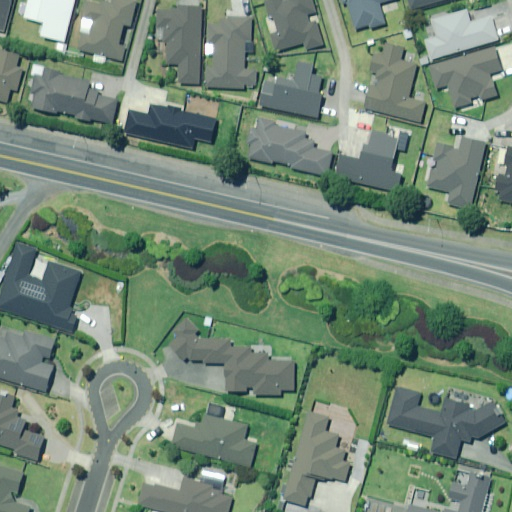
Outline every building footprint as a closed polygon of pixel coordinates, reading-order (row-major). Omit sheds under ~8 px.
[(0,0),(0,30),(6,32),(13,0),(0,0)] [(67,42),(77,0),(30,0),(26,17),(45,22),(42,36),(67,42)] [(140,0),(113,0),(113,2),(106,0),(103,0),(103,3),(90,0),(87,0),(83,18),(87,19),(79,49),(125,61),(129,45),(122,43),(127,25),(133,27),(140,0)] [(271,33),(276,51),(305,43),(307,50),(325,45),(318,20),(311,22),(309,14),(318,12),(314,0),(266,0),(270,17),(275,16),(279,30),(271,33)] [(342,0),(344,4),(349,2),(356,28),(371,25),(372,28),(389,23),(383,3),(392,0),(342,0)] [(409,0),(412,8),(441,0),(409,0)] [(202,84),(205,5),(180,4),(180,7),(173,7),(173,9),(159,9),(158,27),(165,27),(164,42),(169,42),(168,63),(181,64),(180,83),(202,84)] [(470,9),(434,19),(439,36),(427,39),(433,58),(502,39),(494,14),(473,20),(470,9)] [(208,66),(207,87),(246,88),(246,85),(258,85),(259,68),(247,67),(249,42),(253,42),(254,17),(230,15),(230,18),(222,17),(222,23),(211,23),(210,43),(217,43),(216,67),(208,66)] [(373,83),(367,108),(424,122),(429,101),(411,97),(420,63),(404,59),(407,46),(387,42),(384,53),(377,51),(372,71),(379,72),(376,84),(373,83)] [(498,45),(431,65),(438,88),(450,85),(456,107),(500,94),(495,77),(493,78),(492,73),(505,69),(498,45)] [(0,99),(9,102),(13,89),(20,91),(27,67),(20,66),(24,53),(2,47),(0,53),(0,99)] [(268,80),(262,104),(320,117),(325,93),(321,92),(325,76),(315,73),(317,63),(300,59),(295,78),(279,75),(278,82),(268,80)] [(36,94),(33,107),(93,121),(94,118),(115,123),(121,99),(101,94),(102,90),(92,87),(94,81),(63,74),(63,71),(40,65),(33,94),(36,94)] [(131,109),(126,132),(195,148),(197,138),(213,142),(219,117),(153,102),(150,113),(131,109)] [(249,158),(330,176),(336,152),(316,147),(317,140),(308,137),(309,132),(278,125),(278,120),(262,117),(259,129),(253,127),(249,144),(252,144),(249,158)] [(400,191),(404,172),(395,170),(402,137),(392,135),(392,133),(374,129),(371,144),(366,143),(363,157),(343,153),(338,177),(400,191)] [(449,203),(473,209),(489,141),(464,136),(462,147),(440,142),(436,159),(440,160),(438,168),(433,167),(428,186),(452,191),(449,203)] [(500,200),(511,202),(511,144),(511,145),(506,164),(510,164),(508,174),(501,173),(497,191),(502,192),(500,200)] [(38,248),(19,242),(0,300),(0,307),(76,333),(82,316),(74,313),(75,309),(72,307),(84,271),(51,260),(45,280),(30,275),(38,248)] [(188,316),(173,331),(178,336),(170,344),(186,361),(189,357),(193,360),(205,360),(205,364),(226,364),(226,393),(250,393),(251,388),(255,388),(255,395),(284,395),(284,391),(297,391),(297,360),(271,360),(271,352),(253,352),(254,347),(233,347),(233,339),(202,338),(198,334),(202,330),(188,316)] [(0,377),(46,391),(53,367),(43,364),(45,357),(52,359),(58,340),(27,331),(25,335),(10,331),(8,338),(0,335),(0,377)] [(425,392),(398,385),(389,424),(437,436),(433,451),(458,457),(463,439),(472,441),(473,435),(482,437),(508,422),(495,399),(477,410),(473,408),(472,404),(447,398),(444,411),(422,405),(425,392)] [(17,453),(39,460),(46,437),(24,431),(26,422),(18,419),(20,411),(13,409),(17,396),(0,390),(0,444),(18,449),(17,453)] [(312,409),(286,499),(306,505),(309,494),(312,495),(317,478),(327,481),(328,479),(335,481),(336,478),(349,482),(354,463),(345,460),(348,450),(338,448),(342,434),(329,430),(334,415),(312,409)] [(173,447),(252,467),(258,443),(246,439),(250,425),(206,413),(204,423),(198,422),(197,426),(179,421),(173,447)] [(0,511),(31,511),(33,507),(18,502),(14,492),(20,494),(27,472),(0,464),(0,511)] [(445,511),(443,511),(412,504),(409,511),(484,511),(494,477),(472,472),(469,486),(456,483),(452,498),(464,501),(461,511),(446,508),(445,511)] [(140,505),(167,511),(230,511),(234,498),(223,495),(224,491),(215,489),(216,486),(186,478),(183,490),(157,483),(157,485),(146,482),(140,505)]
